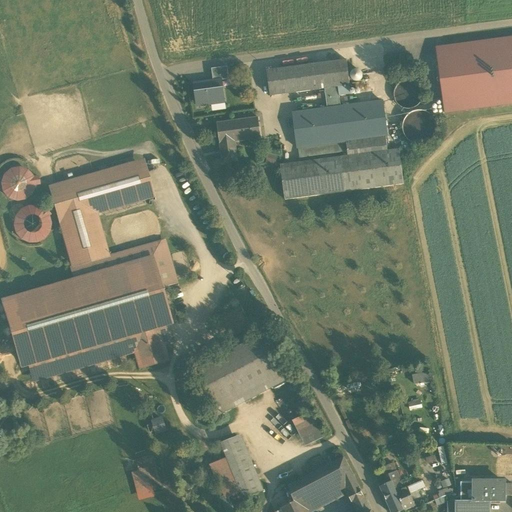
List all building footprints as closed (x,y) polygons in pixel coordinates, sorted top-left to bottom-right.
[(511,37),(436,48),(445,114),(511,104),(511,37)] [(270,97),(325,89),(338,87),(349,86),(350,86),(347,60),(267,71),(270,97)] [(211,69),(213,81),(221,80),(221,81),(229,80),(227,67),(211,69)] [(353,71),(351,75),(352,79),(356,81),(360,80),(362,77),(361,73),(357,70),(353,71)] [(194,83),(197,104),(205,103),(205,106),(217,105),(216,102),(224,101),(221,81),(221,80),(213,81),(194,83)] [(412,109),(418,106),(422,101),(423,95),(422,89),(419,84),(414,81),(407,80),(401,82),(397,86),(394,91),(394,97),(396,103),(401,107),(406,110),(412,109)] [(349,86),(338,87),(339,96),(351,95),(349,86)] [(325,89),(328,109),(341,107),(339,96),(338,87),(325,89)] [(293,114),(298,148),(341,142),(386,137),(387,136),(383,102),(341,107),(328,109),(293,114)] [(425,144),(431,141),(435,135),(437,128),(436,121),(432,115),(426,111),(419,110),(412,112),(406,117),(403,123),(403,130),(406,137),(411,142),(418,145),(425,144)] [(217,123),(223,164),(238,162),(236,142),(235,139),(261,136),(258,118),(217,123)] [(343,155),(344,157),(388,151),(386,137),(341,142),(343,155)] [(299,161),(343,155),(341,142),(298,148),(299,161)] [(344,157),(340,158),(344,192),(404,185),(399,150),(388,151),(344,157)] [(265,163),(274,165),(276,155),(267,153),(265,163)] [(285,200),(344,192),(340,158),(281,166),(285,200)] [(88,210),(102,257),(109,255),(97,215),(155,198),(144,159),(49,186),(51,193),(135,168),(142,194),(88,210)] [(72,266),(102,257),(88,210),(142,194),(135,168),(51,193),(72,266)] [(32,191),(34,186),(40,184),(39,178),(33,179),(29,174),(24,170),(18,169),(12,170),(6,173),(2,178),(1,184),(2,191),(6,196),(11,200),(17,201),(23,200),(29,197),(32,191)] [(32,206),(25,208),(28,217),(36,217),(41,223),(40,230),(34,234),(38,243),(46,238),(50,230),(50,221),(48,216),(50,214),(45,209),(43,211),(40,208),(32,206)] [(26,243),(38,243),(34,234),(28,234),(23,228),(23,221),(28,217),(25,208),(18,212),(14,218),(13,226),(15,233),(18,238),(26,243)] [(72,266),(74,270),(146,249),(162,244),(173,281),(157,286),(158,290),(178,284),(165,239),(109,255),(102,257),(72,266)] [(162,244),(146,249),(150,261),(157,286),(173,281),(162,244)] [(74,270),(77,282),(150,261),(146,249),(74,270)] [(157,286),(150,261),(77,282),(5,303),(23,364),(29,362),(156,326),(164,324),(167,322),(158,290),(157,286)] [(224,337),(242,331),(234,309),(217,315),(224,337)] [(158,334),(161,345),(169,343),(164,324),(156,326),(158,334)] [(158,334),(156,326),(29,362),(34,379),(136,349),(133,341),(158,334)] [(193,371),(217,416),(227,411),(223,403),(288,370),(268,332),(193,371)] [(157,356),(159,362),(165,360),(161,345),(158,334),(133,341),(136,349),(139,361),(157,356)] [(157,356),(139,361),(141,367),(159,362),(157,356)] [(223,403),(227,411),(292,378),(288,370),(223,403)] [(428,381),(427,373),(412,375),(413,383),(428,381)] [(411,409),(421,408),(419,398),(409,399),(411,409)] [(310,412),(292,421),(305,447),(323,438),(310,412)] [(151,421),(156,435),(167,432),(162,417),(151,421)] [(236,437),(258,493),(264,491),(241,435),(236,437)] [(236,437),(221,443),(227,459),(239,490),(241,493),(243,499),(258,493),(236,437)] [(349,493),(350,495),(360,490),(344,458),(288,487),(294,502),(301,500),(306,511),(309,511),(313,510),(314,511),(349,493)] [(226,496),(239,490),(227,459),(214,464),(226,496)] [(385,467),(389,475),(396,472),(393,463),(385,467)] [(225,499),(241,493),(239,490),(226,496),(214,464),(209,465),(216,481),(217,480),(225,499)] [(132,472),(136,491),(152,487),(147,468),(132,472)] [(402,486),(396,472),(389,475),(391,482),(392,482),(394,489),(402,486)] [(390,511),(400,511),(404,511),(396,493),(394,489),(392,482),(391,482),(380,488),(384,497),(390,511)] [(408,488),(409,491),(421,487),(419,482),(408,487),(408,488)] [(474,483),(461,483),(460,501),(474,501),(474,483)] [(474,502),(490,502),(505,502),(505,496),(505,484),(505,483),(489,483),(476,483),(474,483),(474,501),(474,502)] [(408,488),(396,493),(404,511),(415,506),(409,491),(408,488)] [(350,495),(353,501),(363,496),(360,490),(350,495)] [(364,511),(370,509),(363,496),(353,501),(358,511),(364,511)] [(447,502),(448,496),(441,498),(435,501),(437,506),(447,502)] [(234,511),(229,498),(221,501),(225,511),(234,511)] [(306,511),(301,500),(294,502),(281,509),(282,510),(282,511),(306,511)] [(490,511),(490,502),(474,502),(474,501),(460,501),(455,501),(455,502),(456,502),(456,511),(490,511)] [(456,511),(456,502),(455,502),(448,502),(447,511),(456,511)]
